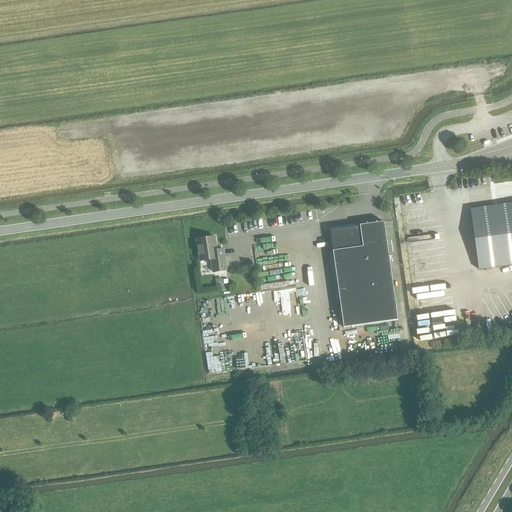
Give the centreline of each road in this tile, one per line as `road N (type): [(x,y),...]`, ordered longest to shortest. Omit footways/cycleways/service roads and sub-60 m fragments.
road 1 (tertiary): [(0,230),(511,153)]
road 2 (track): [(0,454),(283,414)]
